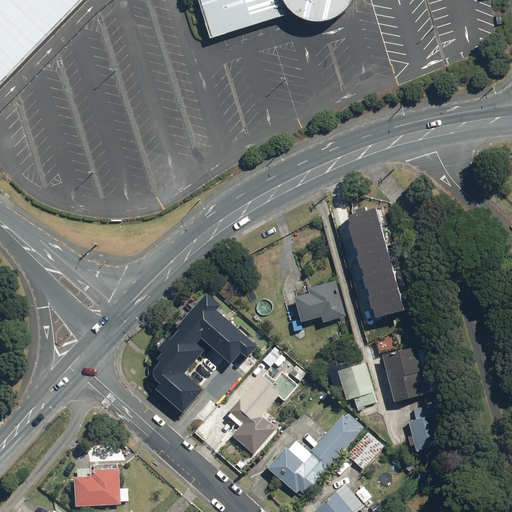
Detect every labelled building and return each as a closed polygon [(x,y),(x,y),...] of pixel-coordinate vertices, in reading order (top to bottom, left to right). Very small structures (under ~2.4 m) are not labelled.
[(0,0),(0,89),(88,0),(0,0)] [(201,0),(214,40),(291,16),(303,21),(315,23),(323,21),(329,20),(339,15),(346,8),(350,0),(201,0)] [(345,217),(336,220),(345,249),(353,246),(345,217)] [(393,255),(351,267),(362,304),(404,292),(393,255)] [(311,293),(295,297),(302,322),(323,316),(325,322),(346,316),(337,280),(309,288),(311,293)] [(155,389),(179,412),(202,388),(182,369),(205,345),(227,366),(251,341),(213,305),(196,302),(162,337),(154,368),(155,389)] [(290,356),(277,345),(265,360),(273,366),(276,362),(281,366),(290,356)] [(416,346),(382,355),(394,402),(435,392),(429,368),(422,370),(416,346)] [(367,363),(339,371),(348,400),(356,397),(359,407),(379,401),(367,363)] [(262,374),(230,412),(244,423),(234,434),(256,453),(278,427),(263,415),(280,394),(287,400),(300,384),(284,370),(277,379),(269,372),(265,376),(262,374)] [(417,419),(410,421),(417,451),(446,444),(436,405),(415,410),(417,419)] [(295,437),(268,467),(297,492),(300,489),(306,495),(367,425),(352,412),(347,417),(344,414),(311,452),(295,437)] [(370,432),(350,454),(365,469),(386,446),(370,432)] [(78,476),(78,504),(124,504),(124,500),(129,500),(129,488),(122,488),(122,468),(118,468),(118,464),(91,464),(91,476),(78,476)] [(347,483),(316,509),(318,511),(356,511),(365,505),(347,483)]
